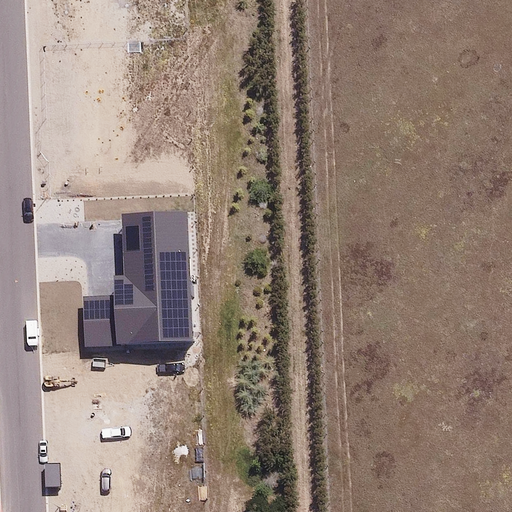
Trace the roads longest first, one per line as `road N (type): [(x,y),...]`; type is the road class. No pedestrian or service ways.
road 1 (residential): [(5,191),(0,0)]
road 2 (residential): [(22,511),(14,348)]
road 3 (residential): [(14,348),(5,191)]
